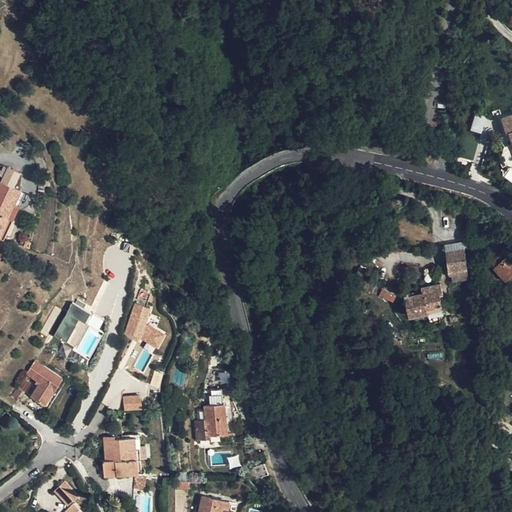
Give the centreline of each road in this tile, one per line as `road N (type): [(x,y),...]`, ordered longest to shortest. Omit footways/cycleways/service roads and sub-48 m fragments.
road 1 (unclassified): [(301,511),(260,418),(222,229),(233,189),(265,162),(330,151),(442,177),(511,213)]
road 2 (residential): [(0,483),(63,445),(102,405),(124,359)]
